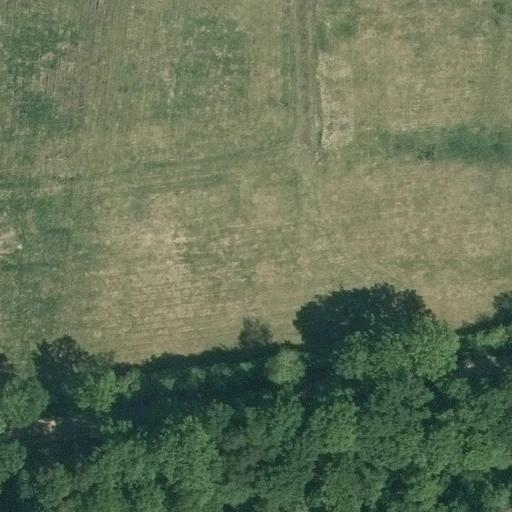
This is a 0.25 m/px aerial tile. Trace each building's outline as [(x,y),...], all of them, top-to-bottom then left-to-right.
[(109,0),(109,14),(122,14),(122,0),(109,0)] [(300,53),(301,27),(260,26),(259,52),(300,53)] [(98,62),(122,62),(122,31),(98,31),(98,62)] [(373,81),(373,40),(360,40),(360,48),(347,48),(347,81),(373,81)] [(488,67),(488,54),(466,54),(465,80),(496,80),(496,67),(488,67)] [(392,55),(392,66),(385,66),(384,79),(414,80),(415,56),(392,55)] [(261,57),(260,80),(295,80),(296,58),(261,57)] [(98,67),(98,98),(120,98),(121,67),(98,67)] [(140,71),(140,87),(172,88),(173,72),(140,71)] [(505,101),(504,88),(488,90),(490,102),(505,101)] [(340,92),(339,126),(352,126),(352,92),(340,92)] [(385,94),(384,128),(398,128),(398,94),(385,94)] [(487,95),(462,96),(464,124),(488,123),(487,95)] [(204,133),(183,135),(185,158),(221,155),(218,117),(203,118),(204,133)] [(97,149),(100,149),(100,161),(122,160),(120,123),(96,124),(97,149)] [(14,125),(0,125),(0,139),(15,139),(14,125)] [(141,159),(170,158),(169,133),(140,134),(141,159)] [(54,138),(53,148),(78,150),(79,140),(54,138)] [(37,143),(25,144),(27,167),(39,166),(37,143)] [(14,145),(16,168),(26,167),(23,144),(14,145)] [(468,188),(469,208),(494,208),(493,169),(482,169),(482,188),(468,188)] [(450,204),(451,173),(437,172),(436,204),(450,204)] [(409,177),(389,177),(389,208),(409,208),(409,177)] [(371,211),(370,187),(347,188),(348,203),(344,203),(344,212),(371,211)] [(297,188),(268,190),(268,210),(298,209),(297,188)] [(192,194),(193,210),(238,208),(238,193),(192,194)] [(382,235),(409,236),(409,219),(395,218),(395,212),(383,211),(382,235)] [(474,262),(472,214),(457,215),(459,263),(474,262)] [(293,253),(292,237),(272,239),(272,254),(293,253)] [(383,241),(385,259),(396,259),(394,240),(383,241)] [(177,276),(175,248),(150,250),(151,278),(177,276)] [(94,251),(94,277),(133,277),(133,251),(94,251)] [(323,314),(311,314),(310,336),(322,337),(323,314)]
